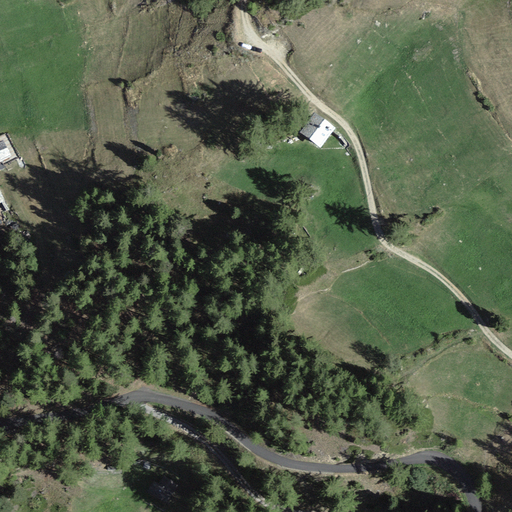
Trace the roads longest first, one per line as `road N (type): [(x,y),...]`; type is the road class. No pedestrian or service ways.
road 1 (unclassified): [(473,511),(457,473),(440,460),(305,466),(272,458),(211,418),(147,400),(0,425)]
road 2 (track): [(511,355),(451,285),(383,245),(353,136),(254,40),(242,0)]
road 3 (track): [(286,511),(262,501),(180,426),(152,415),(147,400)]
